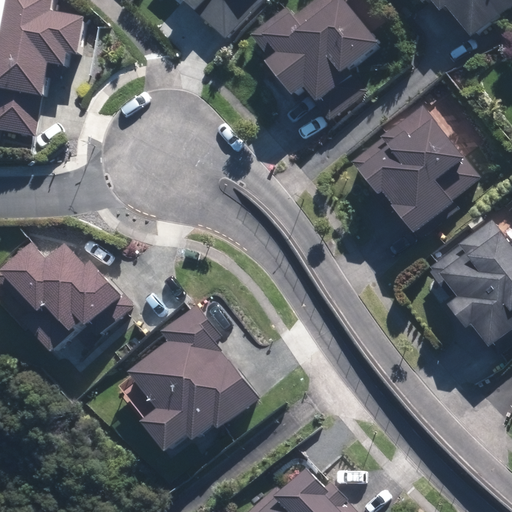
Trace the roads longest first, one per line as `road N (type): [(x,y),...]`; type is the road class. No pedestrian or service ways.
road 1 (residential): [(167,147),(232,158),(276,195),(375,337),(511,486)]
road 2 (residential): [(481,511),(351,375),(248,236),(186,192),(167,147)]
road 3 (residential): [(167,147),(104,171),(0,178)]
